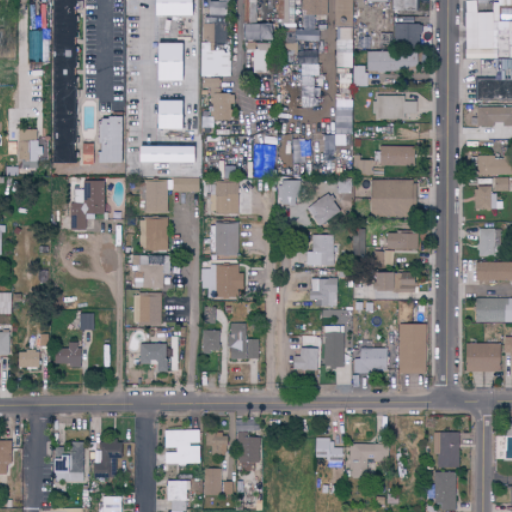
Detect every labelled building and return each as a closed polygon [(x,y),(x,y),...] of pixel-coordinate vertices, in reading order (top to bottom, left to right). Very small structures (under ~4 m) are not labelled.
[(254,0),(246,0),(247,25),(255,25),(254,0)] [(276,0),(276,23),(293,24),(292,0),(276,0)] [(326,0),(301,0),(302,15),(327,15),(326,0)] [(334,0),(334,27),(351,27),(351,0),(334,0)] [(415,11),(415,0),(393,0),(393,11),(415,11)] [(464,49),(491,49),(491,40),(506,40),(506,22),(491,22),(491,12),(474,13),(474,0),(463,0),(464,49)] [(511,0),(497,0),(497,21),(511,21),(511,0)] [(199,13),(217,14),(217,2),(200,2),(199,13)] [(212,42),(225,43),(226,23),(213,23),(212,42)] [(393,45),(420,45),(421,25),(394,24),(393,45)] [(296,55),(296,28),(284,28),(284,55),(296,55)] [(349,28),(334,29),(334,68),(350,68),(349,28)] [(320,91),(321,67),(316,67),(317,43),(302,42),(300,91),(320,91)] [(245,53),(252,53),(251,72),(270,73),(271,43),(245,43),(245,53)] [(228,50),(199,50),(199,76),(229,76),(228,50)] [(366,52),(366,71),(416,72),(416,53),(366,52)] [(511,59),(492,60),(492,80),(473,80),(474,100),(511,99),(511,59)] [(353,86),(365,87),(366,66),(353,66),(353,86)] [(230,121),(230,104),(232,104),(232,94),(218,94),(219,79),(210,78),(209,120),(230,121)] [(404,119),(404,114),(415,114),(415,102),(404,102),(404,96),(374,96),(374,120),(404,119)] [(511,107),(476,108),(476,127),(493,127),(493,126),(511,125),(511,107)] [(350,111),(334,111),(333,134),(350,134),(350,111)] [(118,163),(117,117),(96,117),(97,163),(118,163)] [(18,169),(36,169),(36,156),(41,156),(41,147),(36,147),(36,130),(18,130),(18,169)] [(293,164),(309,165),(309,135),(293,135),(293,164)] [(351,149),(350,135),(334,135),(335,149),(351,149)] [(332,136),(322,136),(322,159),(333,158),(332,136)] [(52,163),(74,163),(73,139),(51,140),(52,163)] [(93,165),(92,144),(83,144),(84,165),(93,165)] [(263,146),(264,170),(276,170),(275,146),(263,146)] [(412,166),(412,148),(379,147),(379,165),(412,166)] [(476,176),(505,175),(504,156),(475,157),(476,176)] [(368,158),(354,159),(354,174),(369,174),(368,158)] [(333,170),(333,160),(323,159),(322,170),(333,170)] [(234,164),(218,164),(217,177),(234,178),(234,164)] [(352,194),(352,175),(330,175),(331,195),(352,194)] [(198,193),(198,178),(173,178),(173,193),(198,193)] [(493,192),(506,192),(506,178),(493,179),(493,192)] [(370,180),(369,216),(414,217),(414,181),(370,180)] [(87,230),(87,214),(105,214),(104,181),(84,182),(84,190),(75,190),(75,203),(70,203),(70,230),(87,230)] [(168,212),(167,181),(144,182),(145,212),(168,212)] [(279,205),(297,206),(297,181),(280,181),(279,205)] [(238,213),(238,183),(216,183),(216,195),(210,195),(211,214),(238,213)] [(115,194),(124,195),(125,185),(115,184),(115,194)] [(489,187),(477,187),(476,209),(500,209),(500,201),(494,201),(494,194),(489,194),(489,187)] [(146,227),(147,251),(169,250),(168,219),(140,220),(141,227),(146,227)] [(215,255),(238,255),(238,224),(216,223),(215,255)] [(493,257),(493,248),(499,248),(499,230),(477,229),(476,257),(493,257)] [(343,255),(366,255),(365,231),(342,231),(343,255)] [(416,234),(384,233),(384,249),(416,250),(416,234)] [(312,252),(293,251),(293,266),(334,267),(334,236),(312,235),(312,252)] [(392,252),(380,251),(380,266),(392,266),(392,252)] [(163,289),(163,274),(168,274),(168,256),(134,256),(134,280),(143,280),(143,289),(163,289)] [(473,281),(511,280),(511,261),(473,263),(473,281)] [(238,265),(214,266),(215,283),(209,283),(210,298),(242,297),(242,273),(239,273),(238,265)] [(391,273),(371,273),(370,290),(390,291),(391,273)] [(414,293),(414,274),(395,273),(394,292),(414,293)] [(337,279),(308,279),(308,300),(315,299),(315,306),(337,306),(337,279)] [(10,294),(0,293),(0,314),(9,314),(10,294)] [(133,322),(160,323),(161,297),(134,296),(133,322)] [(473,322),(511,322),(511,298),(474,298),(473,322)] [(203,324),(216,324),(216,307),(203,307),(203,324)] [(79,330),(93,331),(94,314),(79,314),(79,330)] [(259,360),(259,340),(246,340),(246,324),(229,324),(229,359),(259,360)] [(398,373),(424,374),(425,325),(399,324),(398,373)] [(219,352),(219,331),(203,331),(202,352),(219,352)] [(8,333),(0,332),(0,354),(8,355),(8,333)] [(343,333),(323,333),(323,367),(342,368),(343,333)] [(511,372),(511,337),(502,337),(502,353),(510,354),(510,372),(511,372)] [(53,366),(81,366),(82,343),(68,343),(68,349),(53,349),(53,366)] [(138,345),(139,364),(155,363),(156,372),(168,372),(167,344),(138,345)] [(463,372),(497,372),(497,344),(464,344),(463,372)] [(316,349),(298,349),(298,356),(292,356),(291,370),(316,371),(316,349)] [(385,349),(358,349),(357,359),(353,359),(352,372),(384,373),(385,349)] [(39,352),(19,351),(19,368),(39,369),(39,352)] [(125,381),(135,381),(135,370),(125,370),(125,381)] [(165,446),(200,446),(200,431),(165,431),(165,446)] [(457,433),(437,433),(438,469),(458,468),(457,433)] [(226,434),(209,434),(208,461),(226,461),(226,434)] [(260,437),(239,437),(238,470),(254,470),(254,463),(260,464),(260,437)] [(327,468),(341,468),(342,449),(333,448),(333,440),(314,439),(313,458),(328,458),(327,468)] [(0,441),(0,475),(10,476),(10,441),(0,441)] [(83,443),(71,443),(71,451),(55,451),(55,482),(83,482),(83,443)] [(94,478),(119,478),(119,460),(122,460),(122,443),(96,443),(96,464),(94,464),(94,478)] [(389,445),(351,444),(350,479),(367,479),(368,460),(388,460),(389,445)] [(200,447),(181,447),(181,453),(164,453),(164,464),(200,465),(200,447)] [(221,470),(205,469),(203,495),(220,496),(221,470)] [(456,473),(435,473),(435,489),(428,489),(428,502),(440,502),(440,511),(455,511),(456,473)] [(184,511),(185,482),(166,481),(166,502),(170,502),(170,511),(184,511)] [(232,483),(222,482),(221,495),(231,495),(232,483)] [(121,511),(121,497),(103,497),(103,511),(121,511)]
